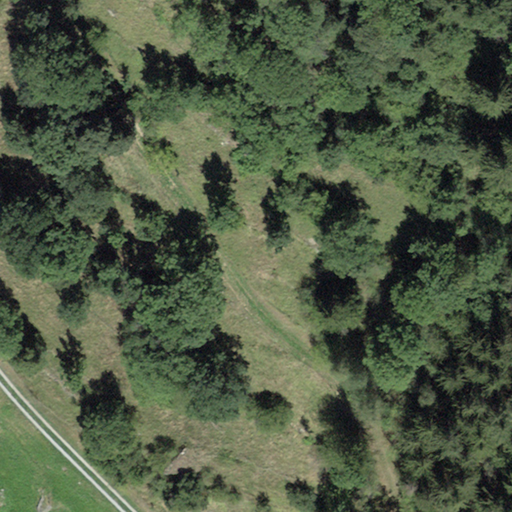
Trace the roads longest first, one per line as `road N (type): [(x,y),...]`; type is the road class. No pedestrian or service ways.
road 1 (track): [(415,511),(379,429),(339,378),(253,310),(133,137),(51,0)]
road 2 (track): [(125,511),(0,387)]
